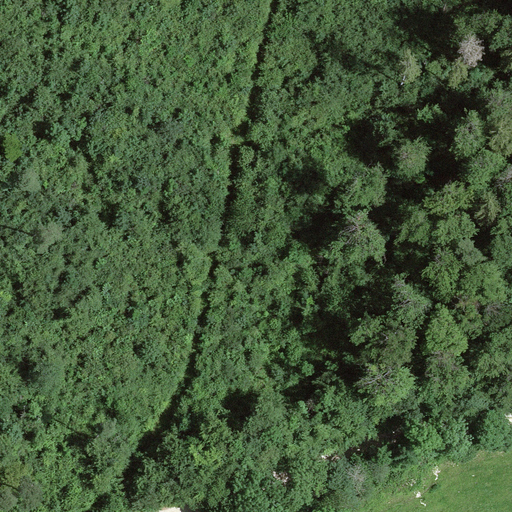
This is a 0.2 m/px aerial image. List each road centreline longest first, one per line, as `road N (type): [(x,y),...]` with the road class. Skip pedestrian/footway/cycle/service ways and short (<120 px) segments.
road 1 (track): [(91,511),(154,438),(188,372),(276,0)]
road 2 (track): [(511,419),(410,430),(182,511)]
